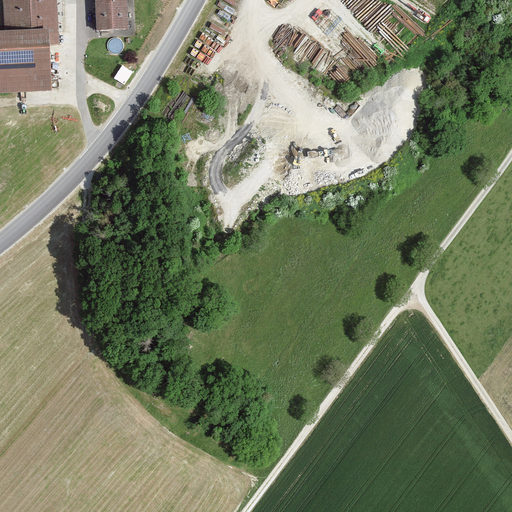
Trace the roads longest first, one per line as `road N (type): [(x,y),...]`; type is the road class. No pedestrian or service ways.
road 1 (tertiary): [(0,242),(102,145),(195,0)]
road 2 (track): [(413,288),(244,511)]
road 3 (unclassified): [(511,437),(413,288)]
road 4 (unclassified): [(511,151),(413,288)]
